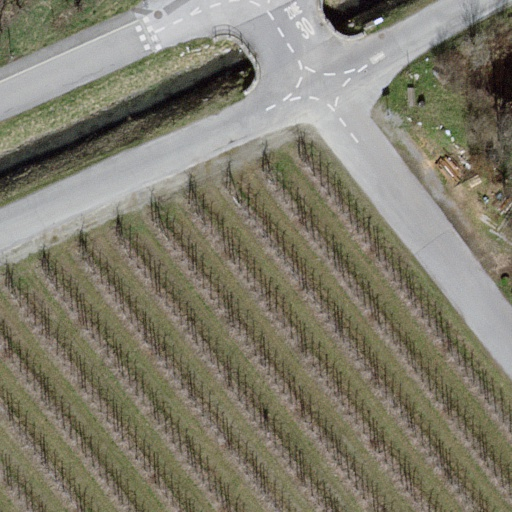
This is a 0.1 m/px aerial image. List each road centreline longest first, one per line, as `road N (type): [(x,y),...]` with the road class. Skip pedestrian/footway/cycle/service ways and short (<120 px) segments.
road 1 (unclassified): [(316,95),(0,240)]
road 2 (residential): [(0,98),(221,0)]
road 3 (unclassified): [(489,0),(316,95)]
